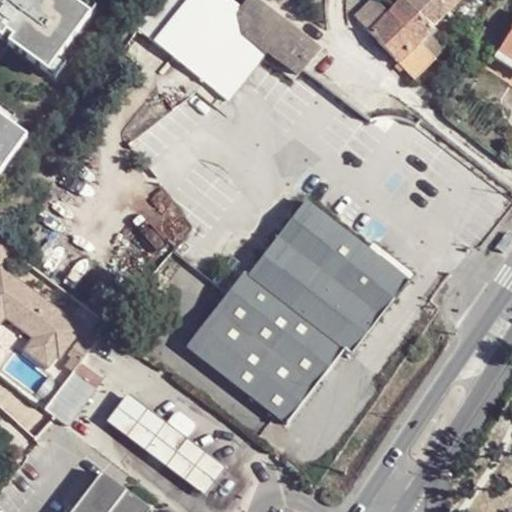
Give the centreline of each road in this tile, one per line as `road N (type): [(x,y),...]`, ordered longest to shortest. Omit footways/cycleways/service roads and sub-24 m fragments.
road 1 (unknown): [(368,196),(407,147),(418,145),(472,184),(474,202),(392,345),(304,464)]
road 2 (unknown): [(511,196),(353,55),(339,32),(341,0)]
road 3 (secondary): [(404,508),(478,391),(508,313)]
road 4 (secondary): [(508,313),(447,378),(373,485)]
